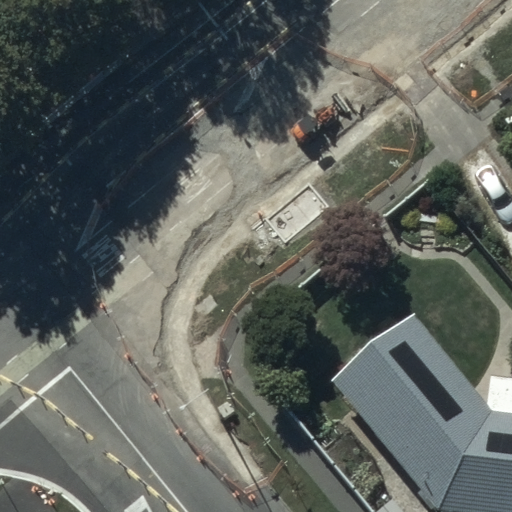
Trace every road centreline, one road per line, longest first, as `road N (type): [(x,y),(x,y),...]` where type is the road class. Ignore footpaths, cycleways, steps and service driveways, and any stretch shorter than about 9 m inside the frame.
road 1 (primary): [(13,295),(374,0)]
road 2 (tertiary): [(13,295),(191,511)]
